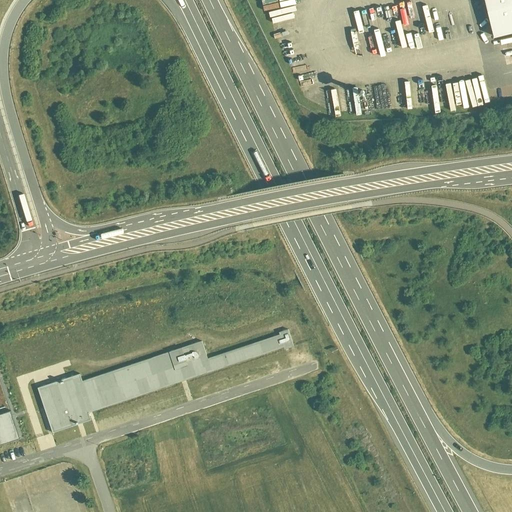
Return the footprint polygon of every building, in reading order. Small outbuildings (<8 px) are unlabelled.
[(511,0),(484,0),(494,37),(511,32),(511,0)] [(352,114),(361,114),(359,93),(351,93),(352,114)] [(342,108),(349,107),(348,97),(338,98),(340,112),(342,112),(342,108)] [(84,373),(42,387),(57,432),(96,419),(93,412),(297,344),(292,329),(283,332),(283,334),(213,358),(207,340),(86,380),(84,373)] [(0,415),(16,410),(0,363),(0,415)] [(16,410),(0,415),(0,436),(3,445),(25,438),(16,410)]
